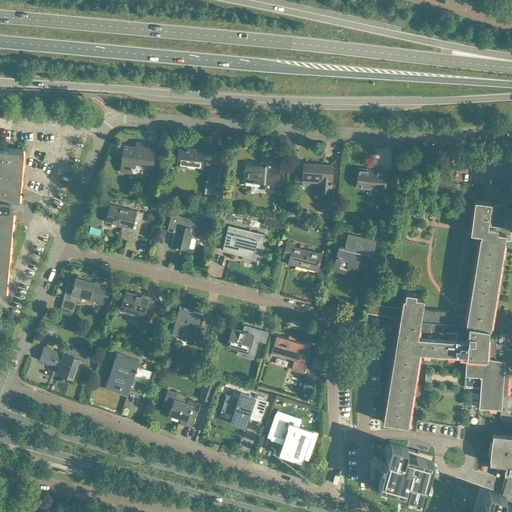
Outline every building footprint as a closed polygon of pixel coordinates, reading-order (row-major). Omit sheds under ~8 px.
[(5,292),(12,220),(13,208),(20,209),(21,198),(18,197),(23,145),(22,148),(0,146),(0,137),(0,136),(0,135),(0,288),(5,289),(5,292)] [(155,145),(143,143),(143,148),(123,146),(120,172),(130,173),(131,166),(148,168),(148,175),(151,175),(155,145)] [(179,147),(177,164),(202,167),(204,150),(179,147)] [(280,159),(271,159),(271,165),(246,163),(245,181),(265,183),(265,191),(278,192),(280,159)] [(332,165),(320,164),(303,163),(302,180),(320,181),(319,191),(330,191),(331,182),(332,165)] [(211,167),(209,181),(216,182),(218,168),(211,167)] [(358,168),(356,187),(384,190),(384,185),(385,185),(385,183),(384,183),(386,171),(358,168)] [(486,187),(484,197),(500,199),(501,189),(486,187)] [(503,376),(504,361),(503,360),(486,358),(486,354),(495,355),(495,349),(504,349),(505,344),(496,343),(496,337),(487,336),(488,328),(490,329),(490,328),(503,240),(510,240),(511,231),(511,217),(504,217),(505,209),(505,204),(505,203),(491,202),(487,201),(474,199),(469,232),(481,234),(481,236),(480,236),(467,316),(457,315),(458,311),(434,309),(433,311),(422,309),(423,298),(415,297),(415,293),(405,292),(404,298),(403,298),(401,307),(378,304),(377,303),(375,314),(399,318),(399,320),(397,334),(382,421),(389,422),(389,427),(396,428),(396,424),(407,425),(419,352),(466,355),(465,367),(464,375),(465,375),(464,385),(466,388),(479,389),(478,407),(501,409),(506,409),(506,408),(506,401),(501,401),(502,394),(507,394),(508,376),(503,376)] [(105,221),(122,225),(120,233),(121,233),(122,230),(137,234),(136,237),(137,237),(142,217),(134,215),(135,211),(109,205),(112,206),(110,212),(107,211),(106,214),(109,215),(108,221),(105,221)] [(171,214),(167,231),(168,231),(169,227),(175,229),(171,246),(178,248),(178,247),(188,249),(191,235),(195,235),(195,236),(206,239),(212,216),(202,213),(201,216),(193,214),(192,219),(171,214)] [(226,232),(222,249),(245,255),(245,252),(253,254),(255,246),(261,248),(264,234),(236,227),(235,234),(226,232)] [(339,246),(333,269),(334,269),(334,268),(345,271),(344,278),(353,280),(358,260),(357,260),(359,251),(373,255),(376,241),(348,235),(345,247),(339,246)] [(287,242),(283,256),(289,258),(288,263),(289,263),(289,261),(308,266),(307,268),(317,270),(321,254),(293,247),(294,243),(287,242)] [(63,297),(61,307),(73,310),(78,295),(89,298),(89,299),(101,303),(106,287),(93,284),(94,282),(76,277),(74,282),(71,282),(68,289),(66,288),(63,297)] [(125,291),(120,310),(139,316),(137,322),(147,324),(153,305),(146,303),(148,298),(125,291)] [(178,310),(173,329),(197,336),(194,345),(204,348),(208,334),(206,334),(211,315),(203,312),(180,305),(178,310)] [(232,328),(227,345),(239,348),(238,353),(253,357),(261,330),(249,327),(248,332),(232,328)] [(276,335),(271,354),(279,356),(279,355),(294,360),(291,369),(304,373),(310,354),(307,353),(309,344),(295,340),(295,341),(292,340),(292,339),(276,335)] [(44,347),(40,359),(60,366),(57,372),(73,377),(73,375),(77,377),(80,370),(79,368),(76,367),(79,359),(85,361),(88,353),(74,348),(73,350),(66,348),(64,353),(44,347)] [(117,352),(105,388),(127,395),(133,378),(148,383),(152,370),(146,369),(137,366),(139,360),(117,352)] [(209,401),(216,380),(207,377),(203,390),(205,390),(202,398),(209,401)] [(310,390),(304,388),(300,399),(307,401),(310,390)] [(168,390),(162,406),(170,409),(169,414),(181,418),(180,421),(185,423),(184,425),(192,427),(200,403),(188,399),(187,403),(176,399),(178,393),(168,390)] [(245,428),(249,417),(250,413),(262,416),(267,401),(242,392),(240,399),(227,395),(222,409),(233,413),(230,423),(245,428)] [(489,462),(489,463),(490,463),(505,464),(504,467),(504,468),(503,472),(511,472),(511,415),(506,408),(506,409),(501,409),(500,413),(500,414),(501,418),(502,420),(503,423),(505,425),(507,426),(510,427),(511,426),(511,431),(511,435),(492,433),(489,462)] [(306,455),(313,435),(276,422),(272,435),(288,440),(284,451),(298,455),(299,452),(306,455)] [(435,455),(417,450),(417,452),(407,449),(407,447),(390,442),(378,485),(405,493),(404,498),(421,503),(429,475),(431,469),(435,455)] [(431,469),(429,475),(433,476),(436,478),(439,480),(442,482),(445,485),(447,488),(449,491),(451,495),(452,498),(453,502),(455,506),(457,510),(458,511),(511,511),(511,472),(503,472),(503,473),(508,474),(502,495),(488,491),(481,511),(465,511),(464,510),(461,507),(459,504),(458,500),(457,497),(456,493),(454,489),(452,485),(449,482),(446,478),(442,475),(439,473),(435,471),(431,469)]
